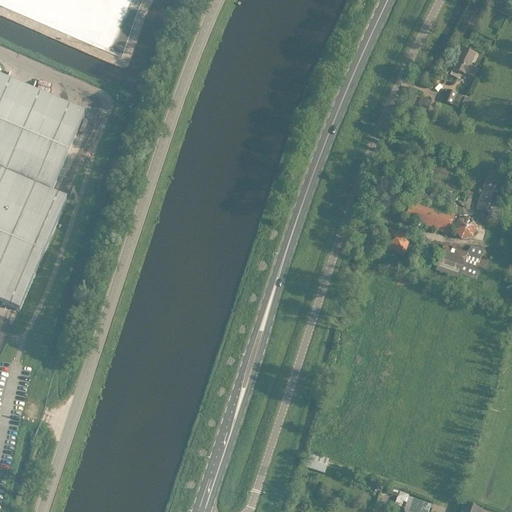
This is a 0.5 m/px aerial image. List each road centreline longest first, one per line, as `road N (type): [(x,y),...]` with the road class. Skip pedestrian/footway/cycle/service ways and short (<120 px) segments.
road 1 (unclassified): [(249,511),(373,143),(441,0)]
road 2 (unclassified): [(46,511),(182,93),(223,0)]
road 3 (primary): [(266,315),(335,113),(386,0)]
road 4 (unknown): [(0,56),(73,89),(87,109),(0,319)]
